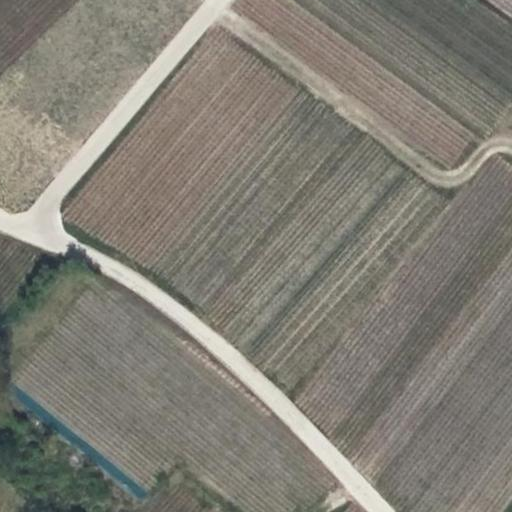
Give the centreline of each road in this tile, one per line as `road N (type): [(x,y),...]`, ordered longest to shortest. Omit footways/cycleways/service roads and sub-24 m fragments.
road 1 (track): [(381,511),(140,282),(0,221)]
road 2 (track): [(210,0),(19,233)]
